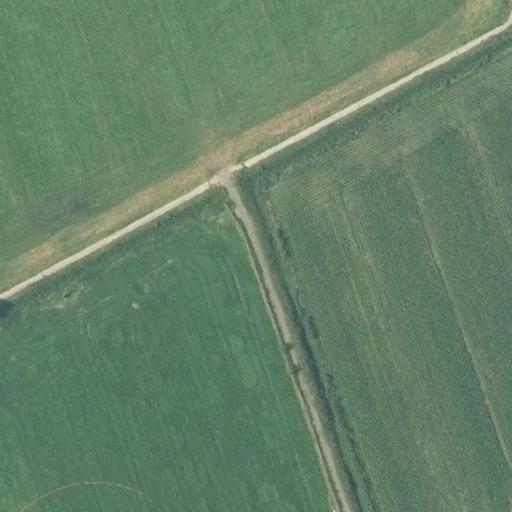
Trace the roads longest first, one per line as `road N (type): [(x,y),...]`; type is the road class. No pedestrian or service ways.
road 1 (track): [(288,342),(224,177),(511,20)]
road 2 (track): [(224,177),(0,298)]
